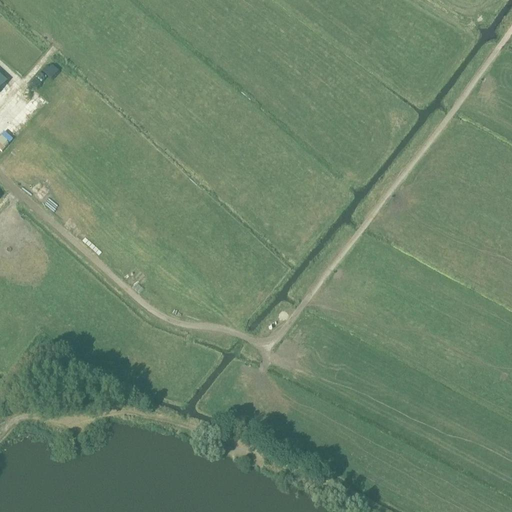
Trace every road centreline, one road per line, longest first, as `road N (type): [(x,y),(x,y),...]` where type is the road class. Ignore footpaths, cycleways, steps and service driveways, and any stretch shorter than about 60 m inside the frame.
road 1 (track): [(511,28),(273,341),(157,313),(0,175)]
road 2 (track): [(376,511),(257,453),(156,416),(28,416),(0,429)]
